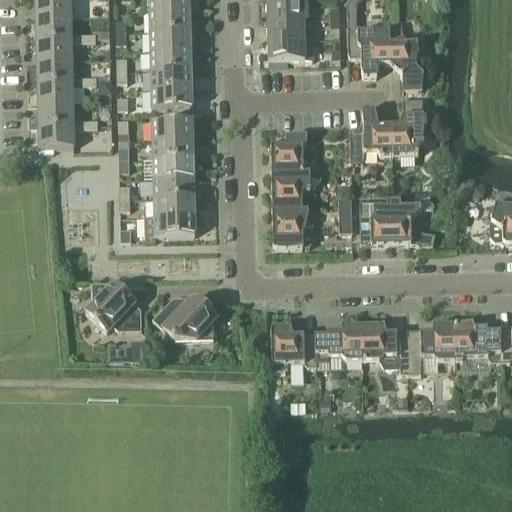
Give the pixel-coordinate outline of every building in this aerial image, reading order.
[(147,0),(148,19),(188,18),(187,0),(147,0)] [(34,2),(34,24),(69,23),(69,1),(34,2)] [(265,5),(266,25),(303,25),(302,4),(265,5)] [(345,9),(346,23),(355,23),(355,10),(349,4),(345,9)] [(329,14),(329,24),(338,24),(338,13),(329,14)] [(397,17),(388,17),(389,28),(398,28),(397,17)] [(148,19),(149,38),(188,37),(188,18),(148,19)] [(34,24),(35,46),(70,45),(70,40),(69,23),(34,24)] [(338,24),(329,24),(329,34),(338,34),(338,24)] [(266,25),(266,46),(303,45),(303,44),(303,25),(266,25)] [(114,27),(115,39),(125,39),(124,27),(114,27)] [(387,30),(388,70),(399,80),(401,84),(401,96),(421,95),(422,80),(415,73),(415,63),(418,60),(416,48),(405,48),(401,38),(401,29),(387,30)] [(378,70),(388,70),(387,30),(372,30),(368,37),(346,37),(347,59),(348,64),(359,64),(360,76),(362,83),(375,83),(378,70)] [(149,38),(149,58),(189,56),(188,37),(149,38)] [(125,39),(115,39),(115,52),(125,51),(125,39)] [(70,40),(70,45),(70,48),(82,48),(82,40),(70,40)] [(82,40),(82,48),(94,48),(94,44),(94,40),(92,40),(82,40)] [(303,45),(266,46),(267,67),(311,66),(311,44),(303,44),(303,45)] [(35,46),(35,67),(71,66),(70,48),(70,45),(35,46)] [(330,55),(330,66),(339,65),(339,55),(330,55)] [(149,58),(150,77),(189,76),(189,56),(149,58)] [(115,65),(116,78),(126,77),(125,65),(115,65)] [(35,67),(36,89),(71,88),(71,84),(71,66),(35,67)] [(150,77),(150,96),(190,95),(189,76),(150,77)] [(126,77),(116,78),(116,90),(126,90),(126,77)] [(71,84),(71,88),(71,92),(83,92),(83,83),(71,84)] [(83,83),(83,92),(95,91),(95,87),(95,83),(83,83)] [(36,89),(37,110),(72,110),(71,92),(71,88),(36,89)] [(109,88),(100,88),(100,95),(103,98),(110,98),(109,88)] [(190,95),(150,96),(151,116),(190,115),(190,95)] [(126,104),(116,104),(117,117),(127,116),(126,104)] [(399,129),(390,131),(390,162),(416,161),(418,151),(422,149),(422,135),(426,132),(425,123),(422,121),(421,106),(401,106),(402,121),(399,129)] [(37,110),(37,132),(72,131),(72,127),(72,110),(37,110)] [(390,162),(390,131),(377,131),(373,115),(362,115),(360,119),(362,134),(350,134),(348,141),(349,169),(362,169),(364,158),(376,158),(378,162),(390,162)] [(151,126),(151,146),(191,145),(191,125),(151,126)] [(84,135),(96,134),(96,126),(84,127),(84,135)] [(72,127),(72,131),(72,135),(84,135),(84,127),(72,127)] [(127,127),(117,127),(117,139),(127,139),(127,127)] [(72,131),(37,132),(38,154),(52,154),(72,153),(72,135),(72,131)] [(269,144),(270,180),(321,179),(321,178),(312,178),(312,167),(302,161),(301,153),(305,150),(305,142),(274,143),(269,144)] [(151,146),(152,165),(191,164),(191,145),(151,146)] [(117,154),(118,166),(127,166),(127,154),(117,154)] [(152,165),(152,185),(192,184),(191,164),(152,165)] [(127,166),(118,166),(118,178),(128,178),(127,166)] [(270,180),(271,217),(307,217),(307,216),(301,216),(300,199),(309,197),(309,196),(314,195),(320,188),(320,179),(321,179),(270,180)] [(152,185),(153,204),(192,203),(192,184),(152,185)] [(118,192),(119,205),(129,204),(128,192),(118,192)] [(475,192),(471,202),(476,204),(482,201),(484,196),(475,192)] [(153,204),(153,223),(193,222),(192,203),(153,204)] [(398,203),(391,203),(385,203),(385,207),(358,208),(359,251),(364,251),(365,249),(370,249),(371,251),(417,250),(421,252),(431,252),(434,241),(420,238),(416,239),(410,237),(409,227),(418,217),(432,215),(433,213),(428,203),(418,207),(399,207),(398,203)] [(129,204),(119,205),(119,217),(129,217),(129,204)] [(337,206),(337,216),(350,215),(350,205),(337,206)] [(494,247),(501,247),(504,250),(511,250),(511,212),(494,210),(489,227),(489,242),(494,247)] [(350,215),(337,216),(338,240),(351,239),(350,215)] [(307,217),(271,217),(272,255),(277,256),(287,256),(302,254),(302,253),(308,253),(312,246),(312,230),(306,226),(307,221),(307,217)] [(193,222),(153,223),(143,223),(144,243),(153,243),(154,243),(193,242),(193,222)] [(120,249),(130,249),(129,236),(119,237),(120,249)] [(91,311),(84,318),(106,339),(112,332),(117,337),(140,337),(140,324),(129,314),(129,305),(116,293),(91,294),(91,311)] [(152,326),(161,335),(174,347),(212,346),(212,319),(198,306),(189,306),(180,316),(170,307),(152,326)] [(471,328),(452,330),(453,367),(461,367),(463,364),(486,364),(489,369),(499,369),(498,333),(481,333),(480,337),(474,337),(471,328)] [(406,336),(406,342),(407,380),(419,380),(420,364),(432,363),(436,368),(453,367),(452,330),(433,329),(431,338),(425,338),(423,336),(406,336)] [(345,367),(361,367),(360,331),(341,330),(339,339),(333,339),(331,337),(315,337),(316,368),(326,368),(329,363),(340,363),(345,367)] [(360,331),(361,367),(378,367),(382,362),(395,362),(399,368),(399,380),(407,380),(406,342),(395,342),(395,338),(385,339),(383,331),(360,331)] [(511,332),(498,333),(499,369),(508,368),(511,365),(511,332)] [(316,373),(316,368),(315,337),(302,338),(301,341),(292,341),(289,333),(270,333),(270,341),(270,370),(272,377),(286,375),(289,370),(302,369),(306,373),(316,373)] [(121,355),(107,356),(108,369),(138,368),(140,368),(140,353),(138,354),(138,350),(121,351),(121,355)] [(319,406),(319,418),(330,418),(330,406),(319,406)] [(265,465),(282,466),(283,444),(265,443),(265,465)]
